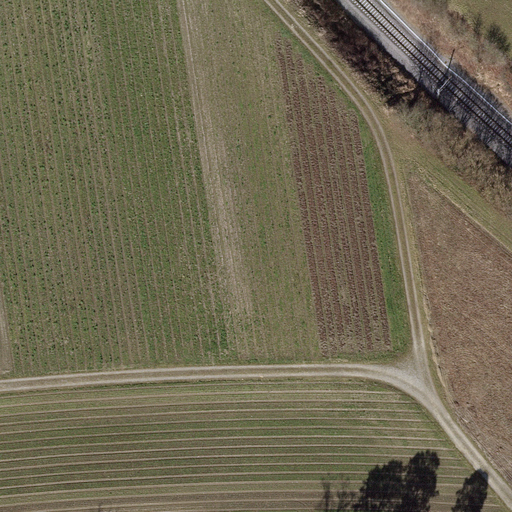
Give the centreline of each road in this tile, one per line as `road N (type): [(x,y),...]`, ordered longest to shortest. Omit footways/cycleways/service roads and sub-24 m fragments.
road 1 (track): [(422,385),(393,171),(377,125),(270,0)]
road 2 (track): [(0,387),(318,369),(422,385)]
road 3 (track): [(422,385),(511,498)]
